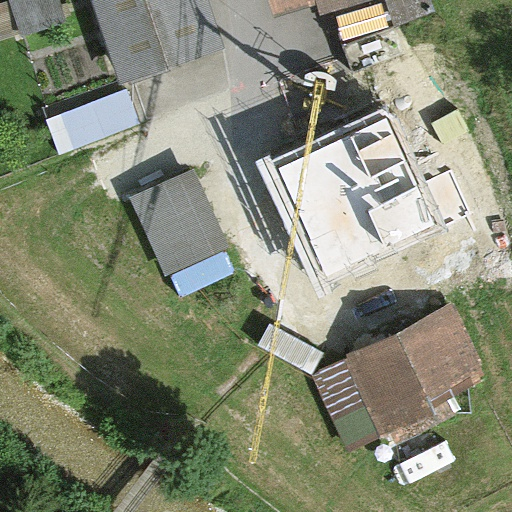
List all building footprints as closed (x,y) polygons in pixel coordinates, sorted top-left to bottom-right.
[(216,59),(198,0),(90,0),(117,88),(216,59)] [(426,0),(271,0),(279,22),(333,5),(345,41),(431,14),(426,0)] [(419,96),(276,161),(332,284),(475,220),(419,96)] [(194,182),(140,207),(173,280),(228,254),(194,182)] [(473,392),(441,323),(339,370),(371,439),(473,392)]
